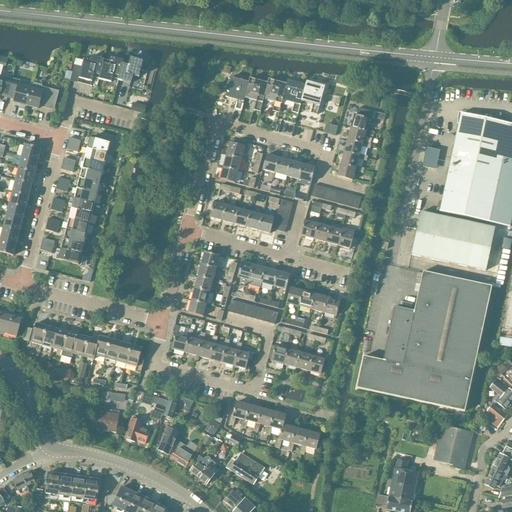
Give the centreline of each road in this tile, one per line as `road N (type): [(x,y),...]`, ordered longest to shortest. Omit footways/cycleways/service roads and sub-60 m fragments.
road 1 (tertiary): [(433,58),(0,10)]
road 2 (residential): [(363,192),(321,181),(329,154),(217,124),(188,230)]
road 3 (residential): [(162,324),(151,367),(250,393),(267,332),(223,321)]
road 4 (unclassified): [(433,58),(391,265)]
road 5 (tertiary): [(51,449),(113,461),(164,483),(202,511)]
road 6 (residential): [(21,285),(59,139)]
road 7 (residential): [(162,324),(21,285)]
